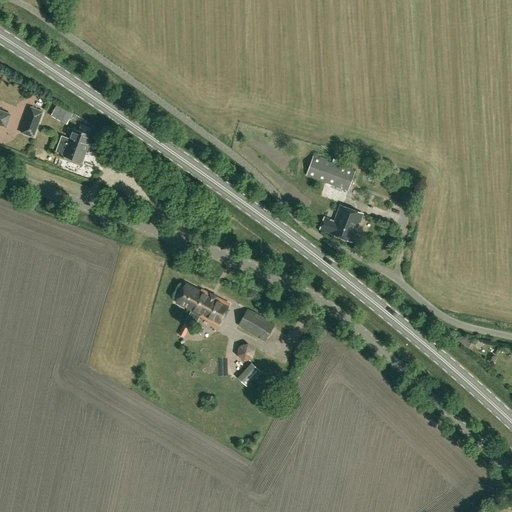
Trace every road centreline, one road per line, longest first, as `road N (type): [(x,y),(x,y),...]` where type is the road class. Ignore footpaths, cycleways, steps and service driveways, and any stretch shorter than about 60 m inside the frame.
road 1 (primary): [(511,422),(288,236),(0,35)]
road 2 (unclassified): [(511,336),(460,325),(376,265),(313,233),(231,152),(13,0)]
road 3 (unclassified): [(511,475),(376,356),(282,293),(0,181)]
